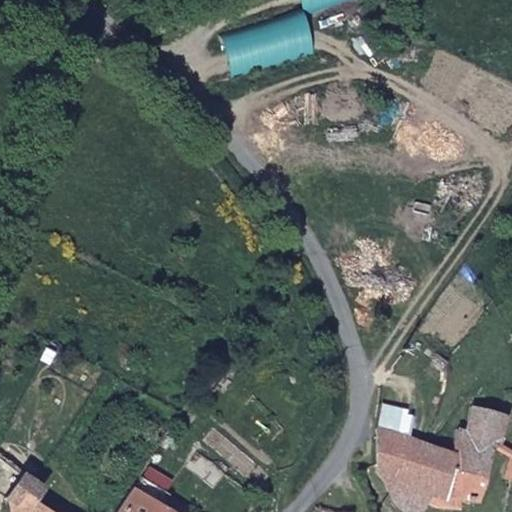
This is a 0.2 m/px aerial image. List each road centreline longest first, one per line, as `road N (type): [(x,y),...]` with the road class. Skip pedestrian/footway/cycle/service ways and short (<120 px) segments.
road 1 (unclassified): [(364,385),(313,251),(269,186),(199,103),(80,0)]
road 2 (track): [(364,385),(511,164)]
road 3 (secondary): [(296,511),(341,457),(364,385)]
